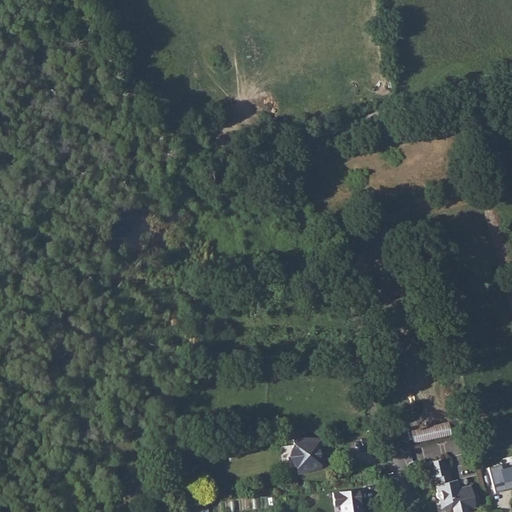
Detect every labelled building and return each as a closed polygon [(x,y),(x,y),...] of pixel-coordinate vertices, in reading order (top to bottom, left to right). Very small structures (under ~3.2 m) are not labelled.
[(449,421),(410,431),(414,444),(452,434),(449,421)] [(288,451),(288,454),(289,459),(290,462),(293,466),(295,467),(296,473),(319,466),(315,438),(291,438),(292,444),(289,446),(288,451)] [(440,458),(426,462),(429,477),(433,476),(450,473),(447,463),(440,458)] [(499,468),(501,468),(499,464),(488,467),(494,492),(511,486),(511,478),(503,481),(499,468)] [(511,464),(501,468),(499,468),(503,481),(511,478),(511,464)] [(458,485),(451,480),(435,484),(437,491),(436,493),(436,497),(438,498),(441,507),(447,511),(449,511),(453,511),(455,508),(463,506),(466,508),(475,506),(474,502),(479,501),(476,488),(471,489),(470,485),(459,487),(458,485)] [(361,511),(358,489),(332,492),(334,505),(340,504),(340,511),(361,511)]
